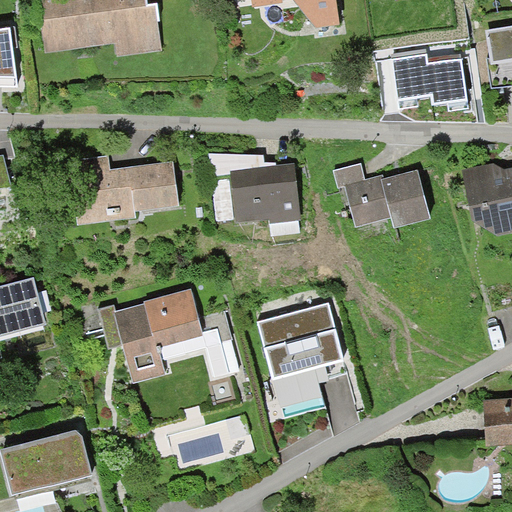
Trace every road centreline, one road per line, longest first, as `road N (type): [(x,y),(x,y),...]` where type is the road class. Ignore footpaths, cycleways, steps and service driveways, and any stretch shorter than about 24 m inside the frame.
road 1 (residential): [(511,140),(0,119)]
road 2 (residential): [(218,511),(511,351)]
